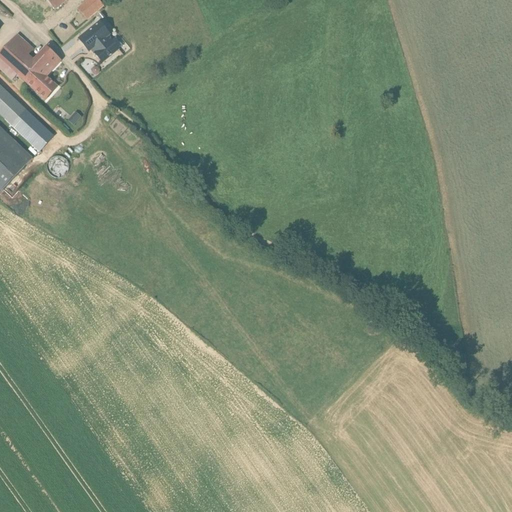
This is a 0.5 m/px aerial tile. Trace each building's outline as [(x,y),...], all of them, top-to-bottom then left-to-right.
[(46,0),(52,6),(51,7),(55,12),(67,2),(69,0),(46,0)] [(87,21),(101,9),(103,7),(97,0),(89,0),(77,10),(87,21)] [(79,40),(90,52),(93,49),(96,53),(96,54),(103,63),(120,49),(112,40),(108,36),(110,35),(100,23),(79,40)] [(27,56),(33,50),(17,36),(0,55),(0,70),(12,82),(18,75),(45,101),(57,88),(45,77),(48,75),(34,62),(27,56)] [(34,62),(48,75),(60,62),(53,56),(53,55),(46,49),(34,62)] [(94,75),(97,75),(99,73),(100,70),(98,68),(94,67),(92,69),(92,73),(94,75)] [(26,112),(25,113),(13,125),(12,126),(30,143),(44,129),(26,112)] [(75,126),(83,119),(77,113),(69,120),(75,126)] [(0,193),(32,159),(0,128),(0,193)]
